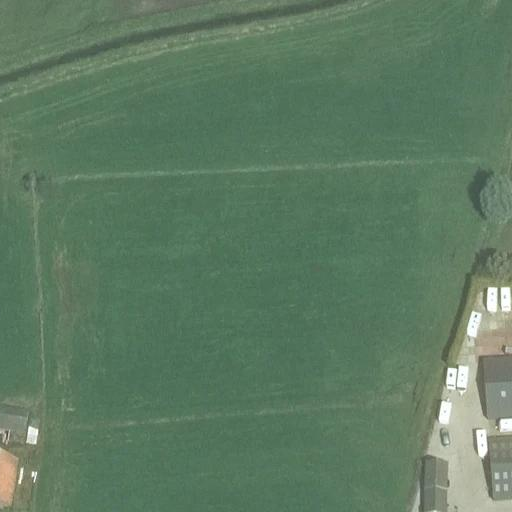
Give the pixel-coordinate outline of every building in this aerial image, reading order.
[(483,316),(511,322),(511,294),(489,290),(483,316)] [(466,356),(479,360),(488,336),(475,331),(466,356)] [(511,358),(483,360),(487,422),(511,420),(511,358)] [(454,400),(477,400),(478,376),(455,375),(454,400)] [(8,442),(22,445),(27,413),(12,411),(14,399),(0,397),(0,399),(0,432),(9,434),(8,442)] [(500,438),(511,437),(511,421),(500,422),(500,438)] [(511,440),(490,441),(493,502),(511,500),(511,440)] [(0,509),(8,511),(17,463),(0,460),(0,509)] [(425,511),(447,511),(449,466),(427,465),(425,511)]
